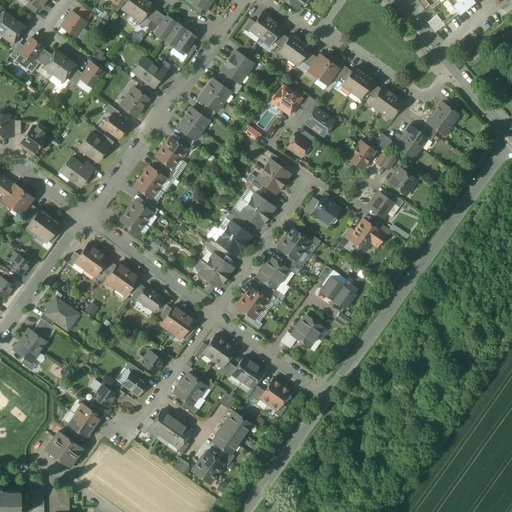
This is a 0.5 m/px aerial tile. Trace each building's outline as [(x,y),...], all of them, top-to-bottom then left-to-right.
[(46,0),(25,0),(28,1),(38,8),(39,10),(46,0)] [(128,0),(126,3),(121,9),(130,15),(141,0),(128,0)] [(148,0),(141,0),(130,15),(139,22),(143,16),(150,6),(153,3),(148,0)] [(212,2),(209,0),(190,0),(193,2),(203,9),(205,10),(212,2)] [(282,0),(296,9),(302,0),(305,0),(306,0),(282,0)] [(424,0),(417,0),(424,9),(429,5),(424,0)] [(446,0),(458,14),(475,0),(446,0)] [(38,8),(28,1),(24,6),(34,13),(38,8)] [(203,9),(193,2),(189,7),(199,14),(203,9)] [(150,6),(143,16),(148,20),(155,10),(150,6)] [(90,15),(80,8),(76,15),(86,22),(90,15)] [(155,10),(148,20),(153,23),(160,13),(155,10)] [(5,11),(0,18),(0,35),(1,36),(15,18),(5,11)] [(76,15),(72,12),(61,27),(75,37),(86,22),(76,15)] [(254,22),(249,30),(259,37),(272,19),(262,12),(254,22)] [(160,13),(153,23),(158,27),(165,17),(160,13)] [(158,27),(153,33),(163,40),(176,23),(166,15),(158,27)] [(436,15),(427,23),(434,32),(444,25),(442,22),(436,15)] [(15,18),(1,36),(11,43),(17,35),(25,25),(15,18)] [(249,19),(242,29),(248,32),(249,30),(254,22),(249,19)] [(272,19),(259,37),(269,44),(271,41),(279,31),(282,27),(272,19)] [(176,23),(163,40),(173,47),(186,30),(176,23)] [(186,30),(173,47),(183,55),(184,53),(191,43),(196,37),(186,30)] [(279,31),(271,41),(276,45),(283,35),(279,31)] [(281,48),(278,52),(287,59),(301,40),(292,34),(281,48)] [(17,35),(11,43),(9,45),(15,49),(19,43),(22,39),(17,35)] [(283,35),(276,45),(281,48),(288,39),(283,35)] [(43,47),(30,38),(24,46),(19,53),(20,54),(32,62),(34,59),(42,48),(43,47)] [(301,40),(287,59),(296,65),(299,60),(306,50),(309,46),(301,40)] [(15,49),(11,54),(17,58),(20,54),(19,53),(24,46),(19,43),(15,49)] [(191,43),(184,53),(189,56),(196,47),(191,43)] [(47,52),(42,48),(34,59),(39,62),(47,52)] [(44,66),(43,68),(53,75),(66,56),(56,49),(52,56),(44,66)] [(243,56),(234,50),(227,60),(245,73),(252,63),(243,56)] [(306,50),(299,60),(304,64),(311,54),(306,50)] [(47,52),(39,62),(44,66),(52,56),(47,52)] [(256,59),(246,52),(243,56),(252,63),(256,59)] [(309,67),(306,71),(316,78),(329,61),(319,53),(316,57),(309,67)] [(311,54),(304,64),(309,67),(316,57),(311,54)] [(76,63),(66,56),(53,75),(62,82),(73,67),(76,63)] [(155,66),(143,57),(135,69),(142,75),(140,78),(144,81),(153,87),(164,73),(155,66)] [(245,73),(227,60),(220,70),(227,75),(237,82),(239,83),(245,73)] [(167,68),(158,61),(155,66),(164,73),(167,68)] [(329,61),(316,78),(326,86),(335,74),(339,68),(329,61)] [(103,72),(91,63),(82,74),(79,78),(80,79),(92,87),(103,72)] [(342,64),(339,68),(335,74),(340,78),(347,68),(342,64)] [(73,67),(65,78),(70,81),(78,71),(73,67)] [(344,81),(342,85),(350,91),(364,73),(355,67),(344,81)] [(351,72),(347,68),(340,78),(344,81),(351,72)] [(78,71),(70,81),(76,85),(80,79),(79,78),(82,74),(78,71)] [(364,73),(350,91),(359,98),(364,91),(371,82),(373,79),(364,73)] [(237,82),(227,75),(224,80),(233,87),(237,82)] [(220,85),(212,79),(205,89),(223,101),(230,92),(220,85)] [(233,87),(224,80),(220,85),(230,92),(233,87)] [(153,87),(144,81),(141,86),(150,92),(153,87)] [(371,82),(364,91),(369,95),(376,85),(371,82)] [(300,97),(282,85),(271,101),(288,114),(296,103),(300,98),(300,97)] [(376,85),(369,95),(374,98),(381,89),(376,85)] [(150,92),(141,86),(137,90),(147,98),(151,93),(150,92)] [(374,98),(369,104),(380,111),(392,93),(382,86),(374,98)] [(133,87),(125,98),(127,100),(121,106),(135,117),(149,99),(147,98),(137,90),(133,87)] [(223,101),(205,89),(198,98),(205,104),(215,111),(216,111),(223,101)] [(303,92),(300,97),(300,98),(296,103),(301,107),(309,96),(303,92)] [(392,93),(380,111),(390,119),(402,101),(392,93)] [(309,96),(301,107),(311,113),(315,108),(319,103),(309,96)] [(455,105),(446,99),(442,103),(452,110),(455,105)] [(442,103),(441,102),(433,112),(451,125),(458,115),(452,110),(442,103)] [(108,104),(104,110),(111,115),(112,114),(115,117),(119,112),(108,104)] [(215,111),(205,104),(202,109),(212,115),(215,111)] [(199,113),(190,108),(183,117),(201,130),(208,120),(199,113)] [(315,108),(311,113),(310,115),(311,116),(305,124),(321,135),(324,134),(332,123),(332,119),(315,108)] [(212,115),(202,109),(199,113),(208,120),(212,115)] [(451,125),(433,112),(426,122),(428,123),(437,130),(444,135),(451,125)] [(115,117),(112,114),(111,115),(102,127),(118,138),(127,126),(115,117)] [(201,130),(183,117),(176,127),(185,133),(194,140),(201,130)] [(437,130),(428,123),(424,128),(434,135),(437,130)] [(260,135),(247,125),(242,132),(255,141),(260,135)] [(421,133),(409,125),(402,135),(420,148),(427,138),(421,133)] [(32,126),(19,144),(33,154),(46,136),(32,126)] [(434,135),(424,128),(421,133),(427,138),(430,141),(434,135)] [(100,139),(91,133),(80,147),(87,152),(86,154),(97,162),(108,147),(108,146),(100,139)] [(194,140),(185,133),(181,138),(183,139),(191,145),(194,140)] [(381,133),(374,143),(379,146),(386,137),(381,133)] [(113,142),(103,135),(100,139),(108,146),(108,147),(109,148),(113,142)] [(296,135),(287,147),(291,150),(290,151),(296,155),(297,154),(301,157),(309,145),(296,135)] [(420,148),(402,135),(395,145),(413,158),(420,148)] [(180,144),(169,137),(162,147),(179,159),(186,150),(186,149),(180,144)] [(386,137),(379,146),(384,150),(391,140),(386,137)] [(191,145),(183,139),(180,144),(186,149),(186,150),(189,152),(193,146),(191,145)] [(375,151),(361,141),(347,160),(361,170),(367,162),(369,159),(375,151)] [(179,159),(162,147),(155,156),(166,164),(172,168),(173,168),(179,159)] [(281,160),(271,153),(268,158),(270,160),(270,159),(278,165),(281,160)] [(390,155),(382,166),(388,170),(396,159),(390,155)] [(82,166),(71,157),(62,169),(69,175),(67,178),(80,187),(90,173),(91,172),(82,166)] [(278,165),(270,159),(270,160),(263,170),(282,183),(290,173),(278,165)] [(95,168),(86,161),(82,166),(91,172),(90,173),(91,173),(95,168)] [(172,168),(166,164),(162,169),(172,176),(176,170),(173,168),(172,168)] [(159,173),(148,166),(141,176),(158,188),(165,178),(159,173)] [(416,180),(398,167),(388,182),(404,194),(408,188),(410,189),(416,180)] [(172,176),(162,169),(159,173),(165,178),(168,181),(172,176)] [(282,183),(263,170),(256,179),(264,185),(275,193),(282,183)] [(158,188),(141,176),(134,185),(148,195),(151,198),(151,197),(158,188)] [(264,185),(256,179),(254,177),(250,183),(253,185),(260,190),(264,185)] [(7,182),(0,191),(0,192),(4,196),(12,185),(7,182)] [(4,196),(1,200),(11,208),(24,190),(14,183),(12,185),(4,196)] [(260,190),(253,185),(249,190),(255,193),(259,196),(262,192),(260,190)] [(24,190),(11,208),(21,216),(22,214),(30,204),(34,198),(24,190)] [(403,201),(389,192),(386,197),(393,203),(398,207),(403,201)] [(259,196),(255,193),(247,203),(267,217),(274,207),(259,196)] [(379,193),(368,208),(382,217),(393,203),(386,197),(379,193)] [(158,202),(151,197),(151,198),(148,195),(144,200),(148,203),(154,207),(158,202)] [(313,197),(303,210),(310,215),(311,212),(318,201),(313,197)] [(339,209),(322,197),(318,201),(311,212),(321,219),(323,217),(330,222),(330,223),(334,222),(336,219),(335,216),(334,215),(339,209)] [(145,208),(135,200),(127,210),(144,222),(151,213),(145,208)] [(154,207),(148,203),(145,208),(151,213),(154,215),(158,210),(154,207)] [(267,217),(247,203),(240,213),(247,218),(260,227),(267,217)] [(30,204),(22,214),(27,218),(34,207),(30,204)] [(34,207),(27,218),(31,221),(39,211),(34,207)] [(31,221),(27,227),(36,235),(50,216),(40,209),(39,211),(31,221)] [(144,222),(127,210),(120,220),(131,227),(137,232),(144,222)] [(240,213),(236,210),(235,210),(232,215),(241,221),(243,223),(247,218),(240,213)] [(229,213),(225,218),(230,221),(237,226),(241,221),(232,215),(229,213)] [(50,216),(36,235),(46,242),(47,241),(55,230),(60,224),(50,216)] [(361,225),(359,224),(354,231),(348,240),(364,251),(369,243),(373,240),(379,244),(385,235),(386,235),(378,229),(365,220),(361,225)] [(237,226),(230,221),(223,231),(243,245),(250,235),(237,226)] [(391,231),(382,224),(378,229),(386,235),(385,235),(387,236),(391,231)] [(137,232),(131,227),(127,232),(137,239),(141,234),(137,232)] [(354,231),(350,227),(343,236),(348,240),(354,231)] [(302,236),(291,228),(284,238),(302,250),(309,241),(302,236)] [(55,230),(47,241),(52,244),(60,234),(55,230)] [(243,245),(223,231),(216,241),(236,255),(243,245)] [(320,241),(306,231),(302,236),(309,241),(316,247),(320,241)] [(302,250),(284,238),(277,248),(288,255),(295,260),(302,250)] [(153,242),(150,246),(156,250),(159,246),(153,242)] [(79,255),(75,262),(84,269),(98,250),(88,243),(79,255)] [(224,254),(209,243),(205,248),(213,254),(213,253),(220,259),(224,254)] [(31,256),(21,249),(18,254),(28,261),(31,256)] [(98,250),(84,269),(94,276),(99,270),(107,259),(108,257),(98,250)] [(18,254),(16,252),(10,260),(12,262),(8,267),(21,276),(28,266),(29,267),(31,264),(28,261),(18,254)] [(75,252),(67,262),(72,266),(75,262),(79,255),(75,252)] [(213,254),(206,264),(225,277),(232,267),(220,259),(213,253),(213,254)] [(295,260),(288,255),(285,260),(295,267),(299,270),(303,265),(295,260)] [(281,265),(270,257),(263,267),(281,279),(287,270),(288,270),(281,265)] [(107,259),(99,270),(104,273),(111,262),(107,259)] [(295,267),(285,260),(281,265),(288,270),(287,270),(291,273),(295,267)] [(111,262),(104,273),(108,277),(116,266),(111,262)] [(108,277),(105,281),(115,288),(128,270),(118,263),(108,277)] [(206,264),(198,273),(218,287),(225,277),(206,264)] [(326,266),(318,277),(324,282),(332,270),(326,266)] [(281,279),(263,267),(256,277),(267,285),(274,289),(281,279)] [(128,270),(115,288),(125,295),(127,292),(135,281),(138,277),(128,270)] [(15,279),(5,272),(1,277),(11,284),(15,279)] [(0,276),(0,295),(4,299),(11,289),(12,290),(14,287),(11,284),(1,277),(0,276)] [(330,277),(320,291),(332,300),(342,286),(330,277)] [(135,281),(127,292),(132,295),(140,284),(135,281)] [(132,295),(129,299),(134,303),(137,299),(145,288),(140,284),(132,295)] [(274,289),(267,285),(264,289),(275,298),(279,293),(274,289)] [(145,288),(137,299),(142,303),(142,305),(146,307),(148,307),(153,310),(162,298),(146,286),(145,288)] [(260,294),(249,286),(242,296),(260,309),(267,300),(267,299),(260,294)] [(354,295),(342,286),(332,300),(344,309),(354,295)] [(275,298),(264,289),(260,294),(267,299),(267,300),(271,303),(275,298)] [(260,309),(242,296),(235,306),(246,314),(253,319),(254,318),(260,309)] [(45,313),(44,314),(54,321),(64,328),(70,320),(72,322),(78,314),(56,298),(45,313)] [(89,302),(85,311),(93,314),(97,305),(89,302)] [(166,305),(159,316),(164,319),(171,309),(166,305)] [(164,319),(160,324),(170,331),(184,313),(174,306),(164,319)] [(54,321),(44,314),(45,313),(43,312),(39,317),(41,318),(50,326),(54,321)] [(349,319),(339,312),(336,317),(345,324),(349,319)] [(184,313),(170,331),(180,338),(181,337),(189,326),(193,320),(184,313)] [(253,319),(246,314),(243,318),(258,329),(261,324),(254,318),(253,319)] [(322,328),(305,315),(298,325),(316,337),(322,328)] [(345,324),(336,317),(332,322),(342,329),(345,324)] [(50,326),(41,318),(35,326),(35,327),(36,326),(46,334),(49,337),(55,329),(50,326)] [(316,337),(298,325),(291,335),(309,347),(316,337)] [(46,334),(36,326),(35,327),(32,332),(42,339),(46,334)] [(189,326),(181,337),(186,340),(194,330),(189,326)] [(32,332),(28,329),(21,339),(38,352),(46,342),(42,339),(32,332)] [(207,346),(202,352),(203,353),(212,359),(225,341),(215,334),(207,346)] [(38,352),(21,339),(13,349),(24,357),(31,362),(38,352)] [(225,341),(212,359),(221,366),(222,366),(226,360),(235,348),(225,341)] [(203,343),(193,356),(198,359),(203,353),(202,352),(207,346),(203,343)] [(164,354),(153,346),(150,350),(161,359),(164,354)] [(150,350),(149,350),(143,358),(145,359),(142,364),(154,373),(161,363),(162,364),(164,361),(161,359),(150,350)] [(236,367),(231,374),(232,374),(241,381),(254,363),(244,356),(236,367)] [(31,362),(24,357),(20,363),(31,370),(36,365),(31,362)] [(226,360),(222,366),(221,366),(216,373),(222,377),(224,374),(231,364),(226,360)] [(254,363),(241,381),(250,388),(251,388),(254,384),(263,370),(254,363)] [(143,372),(131,364),(127,370),(130,372),(131,371),(139,377),(143,372)] [(231,364),(224,374),(229,378),(232,374),(231,374),(236,367),(231,364)] [(139,377),(131,371),(130,372),(127,370),(124,368),(115,379),(137,395),(146,382),(139,377)] [(199,381),(188,373),(181,383),(198,396),(205,386),(199,381)] [(215,385),(202,376),(199,381),(205,386),(211,390),(215,385)] [(264,391),(259,398),(260,398),(268,404),(282,384),(273,378),(264,391)] [(124,393),(107,381),(104,386),(117,395),(116,395),(120,398),(124,393)] [(198,396),(181,383),(174,393),(185,401),(192,405),(198,396)] [(104,386),(101,384),(95,392),(98,393),(94,398),(107,407),(114,397),(115,398),(116,395),(117,395),(104,386)] [(254,384),(251,388),(250,388),(244,396),(249,400),(252,397),(259,387),(254,384)] [(282,384),(268,404),(275,409),(276,409),(281,403),(290,390),(282,384)] [(264,391),(259,387),(252,397),(258,401),(260,398),(259,398),(264,391)] [(225,393),(218,402),(223,406),(230,396),(225,393)] [(230,396),(223,406),(228,409),(235,400),(230,396)] [(192,405),(185,401),(182,406),(194,414),(198,409),(192,405)] [(102,411),(91,403),(87,408),(98,416),(102,411)] [(281,403),(276,409),(275,409),(273,412),(279,417),(286,407),(281,403)] [(87,408),(82,404),(75,414),(94,427),(101,418),(98,416),(87,408)] [(154,421),(149,427),(159,434),(171,417),(161,410),(154,421)] [(251,424),(233,412),(227,422),(244,434),(251,424)] [(94,427),(75,414),(68,424),(74,428),(84,435),(87,437),(94,427)] [(149,417),(140,431),(145,434),(149,427),(154,421),(149,417)] [(171,417),(159,434),(168,441),(181,424),(171,417)] [(244,434),(227,422),(220,432),(237,444),(244,434)] [(181,424),(168,441),(178,448),(184,440),(191,431),(181,424)] [(84,435),(74,428),(70,433),(81,440),(84,435)] [(82,449),(58,431),(45,449),(69,467),(82,449)] [(237,444),(220,432),(213,441),(224,449),(230,454),(230,453),(237,444)] [(184,440),(178,448),(176,450),(182,454),(189,444),(184,440)] [(230,454),(224,449),(221,454),(230,461),(234,456),(230,453),(230,454)] [(217,459),(206,451),(199,461),(217,474),(223,464),(224,464),(217,459)] [(230,461),(221,454),(217,459),(224,464),(223,464),(226,467),(230,461)] [(179,457),(172,467),(177,471),(184,461),(179,457)] [(184,461),(177,471),(182,474),(189,464),(184,461)] [(217,474),(199,461),(192,471),(210,483),(217,474)] [(43,511),(43,478),(32,478),(32,511),(43,511)] [(19,511),(20,491),(6,491),(6,490),(1,490),(1,489),(0,488),(0,511),(19,511)] [(66,492),(57,493),(57,511),(69,511),(69,492),(66,492)]
